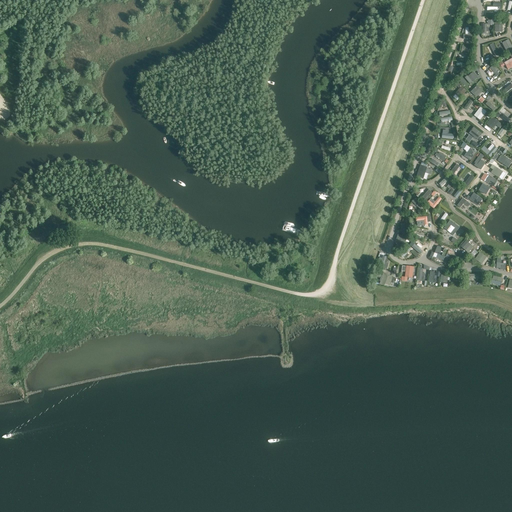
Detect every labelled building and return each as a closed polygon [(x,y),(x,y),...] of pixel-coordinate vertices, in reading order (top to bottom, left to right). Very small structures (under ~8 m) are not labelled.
[(463,39),(472,39),(472,28),(469,28),(468,35),(463,35),(463,39)] [(511,45),(509,40),(502,43),(506,51),(511,48),(511,45)] [(490,45),(496,56),(499,55),(493,43),(490,45)] [(463,45),(461,53),(470,55),(472,47),(463,45)] [(493,66),(490,68),(490,69),(492,71),(492,72),(496,77),(499,74),(498,72),(500,71),(495,65),(493,66)] [(467,76),(465,78),(470,84),(473,82),(478,78),(473,72),(471,74),(468,76),(468,77),(467,76)] [(511,84),(501,92),(504,95),(511,88),(511,84)] [(476,97),(483,90),(478,85),(471,92),(476,97)] [(461,87),(455,94),(460,99),(466,91),(461,87)] [(473,102),(470,100),(464,108),(467,110),(473,102)] [(494,111),(496,108),(488,102),(486,104),(494,111)] [(481,107),(474,116),(480,120),(486,112),(481,107)] [(500,117),(509,124),(511,121),(503,114),(500,117)] [(498,121),(492,117),(487,124),(493,129),(498,121)] [(504,126),(498,134),(501,136),(507,128),(504,126)] [(474,127),(469,133),(474,137),(476,139),(477,140),(482,134),(474,127)] [(496,149),(494,147),(487,155),(490,157),(496,149)] [(471,161),(476,152),(470,148),(464,156),(471,161)] [(437,153),(435,155),(444,161),(446,159),(445,159),(447,156),(440,152),(439,154),(437,153)] [(479,157),(475,162),(478,165),(483,156),(484,156),(481,154),(480,154),(478,153),(477,156),(479,157)] [(510,165),(511,162),(511,161),(502,154),(498,161),(503,165),(506,162),(510,165)] [(453,175),(460,166),(457,164),(450,173),(453,175)] [(420,165),(416,177),(424,179),(425,176),(426,173),(428,174),(430,175),(432,170),(427,168),(420,165)] [(499,178),(503,172),(495,167),(491,173),(499,178)] [(471,175),(464,185),(467,187),(475,178),(471,175)] [(490,176),(486,182),(493,187),(497,181),(490,176)] [(450,179),(447,177),(440,183),(442,186),(450,179)] [(483,184),(480,191),(486,194),(489,188),(483,184)] [(460,189),(454,196),(457,199),(463,191),(463,192),(467,188),(463,185),(460,189)] [(429,190),(421,198),(424,201),(432,192),(429,190)] [(478,206),(482,199),(474,193),(471,197),(468,196),(466,199),(469,201),(470,200),(478,206)] [(429,201),(427,203),(434,209),(440,202),(442,199),(439,197),(437,200),(435,202),(434,204),(429,201)] [(412,201),(421,210),(424,207),(415,198),(412,201)] [(468,207),(470,204),(463,198),(457,206),(461,208),(464,204),(468,207)] [(427,217),(416,218),(416,221),(417,221),(417,226),(425,225),(425,226),(428,226),(427,217)] [(450,220),(444,228),(454,235),(460,227),(450,220)] [(398,234),(395,241),(400,243),(405,245),(406,242),(407,238),(398,234)] [(468,242),(463,248),(468,253),(474,247),(468,242)] [(412,247),(419,253),(421,251),(415,245),(412,247)] [(437,246),(435,253),(438,254),(445,257),(447,258),(449,251),(437,246)] [(411,250),(408,248),(400,256),(403,258),(411,250)] [(412,251),(411,252),(413,254),(413,255),(417,258),(419,255),(416,252),(413,250),(412,251)] [(480,253),(475,260),(482,264),(487,257),(480,253)] [(414,267),(406,266),(405,277),(402,277),(401,280),(407,281),(408,278),(413,278),(414,267)] [(385,284),(390,286),(393,277),(383,273),(380,284),(385,285),(385,284)] [(447,283),(448,276),(441,275),(440,283),(447,283)]
